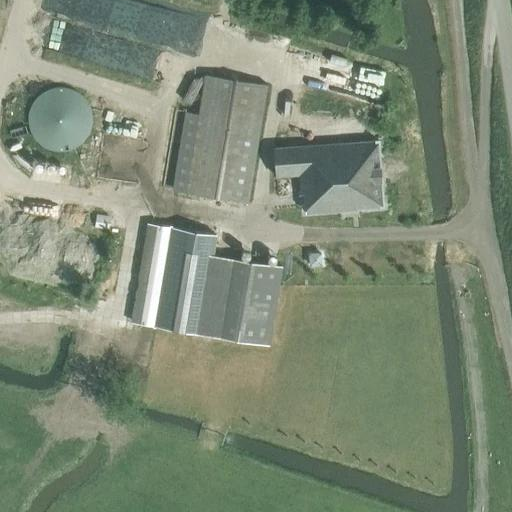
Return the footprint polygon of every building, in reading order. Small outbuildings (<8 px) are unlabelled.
[(101,24),(94,51),(157,69),(165,42),(101,24)] [(291,63),(379,91),(386,71),(297,43),(291,63)] [(186,194),(248,204),(267,85),(204,75),(186,194)] [(91,121),(90,114),(89,109),(86,103),(81,98),(76,94),(71,91),(64,90),(58,89),(55,90),(48,91),(42,95),(38,98),(34,102),(31,109),(29,116),(28,121),(29,127),(31,132),(34,138),(37,142),(42,146),(46,149),(51,151),(58,152),(64,152),(71,150),(77,147),(81,143),(86,138),(89,132),(90,127),(91,121)] [(298,176),(299,194),(303,194),(305,213),(383,207),(378,141),(274,149),(276,178),(298,176)] [(196,334),(269,346),(282,266),(209,254),(167,247),(155,327),(196,334)]
